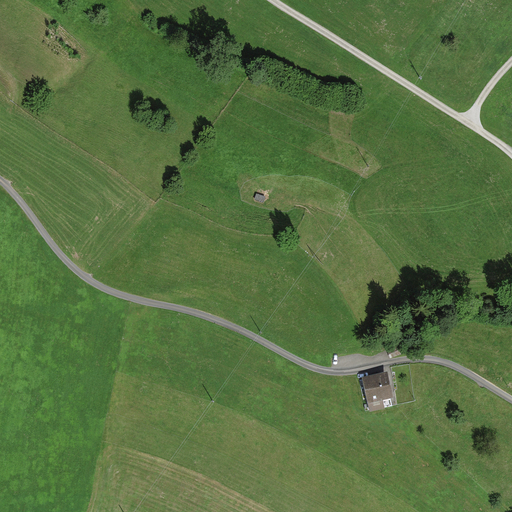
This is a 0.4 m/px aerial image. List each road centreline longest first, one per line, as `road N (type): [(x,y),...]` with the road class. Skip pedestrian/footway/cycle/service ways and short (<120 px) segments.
road 1 (residential): [(511,400),(422,357),(344,371),(311,366),(214,319),(101,287),(64,259),(0,179)]
road 2 (residential): [(511,153),(273,0)]
